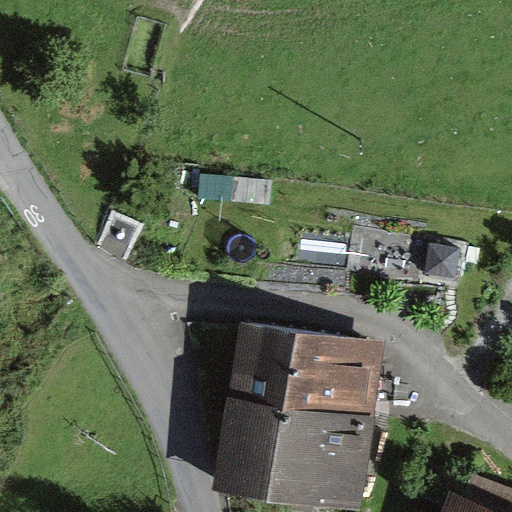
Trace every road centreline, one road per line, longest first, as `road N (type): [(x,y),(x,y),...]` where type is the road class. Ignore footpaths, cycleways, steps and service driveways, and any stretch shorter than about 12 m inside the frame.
road 1 (residential): [(511,439),(404,334),(329,314),(140,299),(115,309)]
road 2 (unclassified): [(207,511),(163,395),(115,309)]
road 3 (unclassified): [(115,309),(0,144)]
